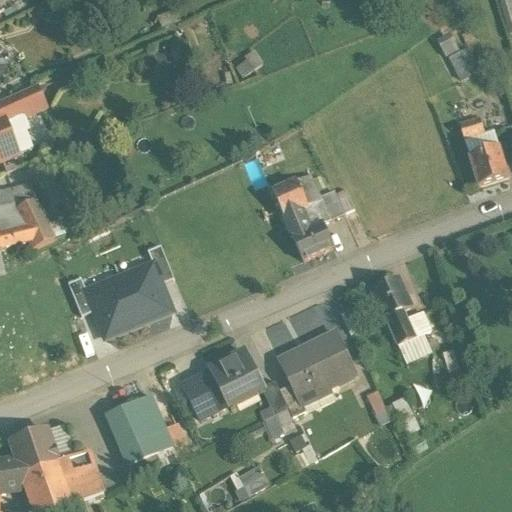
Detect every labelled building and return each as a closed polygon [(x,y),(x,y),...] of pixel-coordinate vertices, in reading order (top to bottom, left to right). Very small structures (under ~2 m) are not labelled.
[(506,0),(507,3),(501,5),(510,39),(511,38),(511,5),(511,0),(510,0),(506,0)] [(454,40),(442,46),(446,57),(459,51),(454,40)] [(185,42),(179,41),(171,46),(170,53),(173,60),(180,63),(187,61),(191,57),(192,49),(190,45),(185,42)] [(265,66),(253,50),(244,56),(247,61),(235,70),(242,78),(252,71),(254,74),(265,66)] [(476,74),(467,54),(453,61),(462,80),(476,74)] [(36,90),(0,105),(0,122),(4,121),(5,123),(23,115),(25,120),(45,111),(36,90)] [(23,115),(5,123),(11,140),(27,134),(29,130),(25,120),(23,115)] [(0,122),(0,164),(18,158),(18,157),(11,140),(5,123),(4,121),(0,122)] [(480,121),(459,127),(464,142),(485,136),(480,121)] [(135,136),(122,128),(113,142),(126,150),(135,136)] [(27,134),(11,140),(18,157),(30,152),(32,148),(27,134)] [(499,148),(469,157),(478,188),(508,179),(499,148)] [(296,184),(272,194),(284,220),(300,213),(307,209),(296,184)] [(30,187),(0,193),(0,210),(14,207),(16,212),(37,202),(30,187)] [(16,212),(24,230),(30,244),(30,245),(33,252),(55,242),(55,241),(54,241),(49,230),(37,202),(16,212)] [(323,226),(309,233),(300,213),(284,220),(303,264),(333,250),(323,226)] [(65,223),(49,230),(54,241),(55,241),(70,234),(65,223)] [(24,230),(0,235),(0,248),(1,252),(30,245),(30,244),(24,230)] [(155,264),(163,285),(173,280),(161,249),(147,254),(152,265),(155,264)] [(104,343),(175,315),(163,285),(155,264),(152,265),(86,291),(84,292),(93,315),(104,343)] [(93,315),(84,292),(86,291),(82,281),(68,287),(81,320),(93,315)] [(398,283),(373,294),(385,321),(398,348),(415,341),(403,313),(410,310),(398,283)] [(361,333),(351,312),(340,317),(350,338),(361,333)] [(354,375),(335,335),(306,349),(308,352),(280,366),(291,388),(300,406),(301,405),(329,392),(327,388),(354,375)] [(244,354),(210,371),(212,375),(228,409),(261,393),(263,392),(262,391),(244,354)] [(201,422),(228,409),(212,375),(184,389),(201,422)] [(275,385),(262,391),(263,392),(261,393),(274,419),(288,413),(279,394),(275,385)] [(291,388),(279,394),(288,413),(293,421),(306,415),(301,405),(300,406),(291,388)] [(386,414),(377,395),(367,399),(376,419),(386,414)] [(150,398),(106,418),(129,470),(173,450),(170,442),(165,432),(150,398)] [(386,414),(376,419),(380,428),(391,423),(387,414),(386,414)] [(176,427),(165,432),(170,442),(180,437),(176,427)] [(49,433),(10,446),(15,462),(17,462),(19,479),(61,466),(60,465),(49,433)] [(298,457),(312,450),(304,435),(290,443),(298,457)] [(89,454),(60,465),(61,466),(71,509),(104,496),(89,454)] [(15,462),(0,464),(0,494),(5,494),(21,491),(19,479),(17,462),(15,462)] [(61,466),(19,479),(21,491),(26,490),(31,504),(33,511),(64,511),(71,509),(61,466)] [(267,488),(258,471),(241,480),(250,497),(267,488)]
